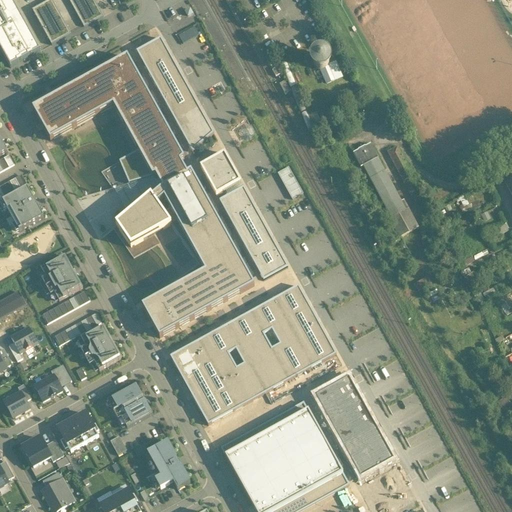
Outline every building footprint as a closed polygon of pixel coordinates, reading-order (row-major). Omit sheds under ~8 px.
[(0,0),(0,49),(11,69),(41,53),(36,44),(37,44),(12,0),(0,0)] [(104,18),(93,0),(68,0),(84,29),(104,18)] [(52,1),(33,11),(52,47),(71,36),(52,1)] [(179,36),(183,44),(201,36),(197,28),(179,36)] [(160,41),(137,54),(193,153),(213,135),(160,41)] [(314,60),(313,62),(313,65),(313,66),(314,67),(314,68),(315,69),(316,70),(317,71),(319,71),(321,72),(322,72),(325,77),(324,78),(327,85),(334,82),(333,79),(328,68),(329,67),(329,66),(329,65),(329,63),(329,60),(328,58),(326,57),(324,55),(321,55),(319,55),(317,56),(315,58),(314,60)] [(127,58),(33,112),(51,143),(113,108),(139,153),(119,163),(129,186),(156,178),(159,184),(163,190),(153,199),(152,197),(115,228),(132,250),(171,228),(197,267),(142,309),(161,340),(255,288),(127,58)] [(328,68),(333,79),(341,75),(336,64),(329,67),(328,68)] [(282,75),(278,68),(273,71),(276,78),(282,75)] [(285,83),(280,85),(286,96),(291,93),(285,83)] [(358,91),(349,95),(353,103),(362,99),(358,91)] [(362,99),(353,103),(355,107),(363,103),(362,99)] [(251,127),(240,133),(246,144),(257,138),(251,127)] [(0,139),(0,158),(8,154),(0,139)] [(371,145),(366,148),(359,151),(359,152),(354,154),(362,169),(364,167),(378,160),(371,145)] [(398,149),(389,153),(412,198),(419,189),(398,149)] [(225,156),(201,168),(217,198),(241,185),(225,156)] [(10,158),(0,162),(0,175),(15,167),(10,158)] [(402,204),(378,160),(364,167),(391,219),(407,211),(403,203),(402,204)] [(281,180),(292,174),(289,169),(278,175),(281,180)] [(295,180),(292,174),(281,180),(284,186),(295,180)] [(21,177),(0,189),(0,201),(27,187),(21,177)] [(297,185),(295,180),(284,186),(287,191),(297,185)] [(300,190),(297,185),(287,191),(289,196),(300,190)] [(244,189),(220,203),(259,274),(283,260),(244,189)] [(423,198),(419,189),(412,198),(415,202),(423,198)] [(304,196),(300,190),(289,196),(293,202),(304,196)] [(3,204),(20,234),(44,220),(28,191),(3,204)] [(423,198),(415,202),(418,207),(427,202),(425,197),(423,198)] [(427,202),(418,207),(420,213),(430,207),(427,202)] [(391,219),(390,220),(400,239),(418,230),(407,211),(391,219)] [(65,258),(41,271),(46,280),(43,282),(51,297),(55,295),(60,304),(83,291),(65,258)] [(426,280),(413,287),(417,294),(430,287),(426,280)] [(299,288),(170,359),(209,427),(337,357),(299,288)] [(0,304),(0,322),(26,308),(18,294),(0,304)] [(85,294),(43,317),(49,327),(90,304),(85,294)] [(505,316),(511,312),(508,307),(511,304),(511,297),(499,304),(505,316)] [(98,315),(56,339),(61,349),(104,325),(98,315)] [(120,361),(101,327),(78,341),(83,350),(79,353),(87,368),(91,366),(96,375),(120,361)] [(30,331),(12,340),(15,346),(21,357),(39,347),(30,331)] [(21,357),(15,346),(9,349),(18,364),(23,361),(21,357)] [(4,351),(0,353),(0,357),(5,366),(7,370),(13,367),(4,351)] [(54,379),(60,390),(71,384),(63,368),(52,375),(54,379)] [(82,371),(76,374),(81,383),(87,380),(82,371)] [(54,379),(35,390),(43,404),(62,394),(60,390),(54,379)] [(154,420),(134,384),(102,402),(115,425),(119,423),(126,435),(154,420)] [(19,391),(21,395),(26,405),(32,402),(24,388),(19,391)] [(21,395),(5,404),(14,421),(30,412),(26,405),(21,395)] [(304,404),(221,450),(255,511),(304,511),(349,487),(304,404)] [(85,417),(70,425),(83,449),(98,442),(85,417)] [(83,449),(70,425),(57,432),(69,457),(83,449)] [(120,439),(111,444),(118,458),(127,453),(120,439)] [(39,441),(19,452),(31,474),(51,463),(44,451),(39,441)] [(55,445),(44,451),(51,463),(52,466),(63,460),(55,445)] [(189,486),(166,445),(144,457),(157,482),(152,485),(157,494),(170,487),(174,494),(189,486)] [(6,464),(0,467),(0,470),(7,484),(15,480),(6,464)] [(0,490),(9,486),(7,484),(0,470),(0,490)] [(59,475),(44,484),(48,491),(63,483),(59,475)] [(136,476),(131,478),(135,486),(140,484),(136,476)] [(63,483),(48,491),(43,494),(53,511),(61,511),(75,504),(63,483)] [(113,499),(120,511),(138,511),(134,505),(130,497),(127,491),(113,499)] [(145,493),(140,496),(144,504),(149,501),(145,493)] [(120,511),(113,499),(99,507),(101,511),(120,511)]
